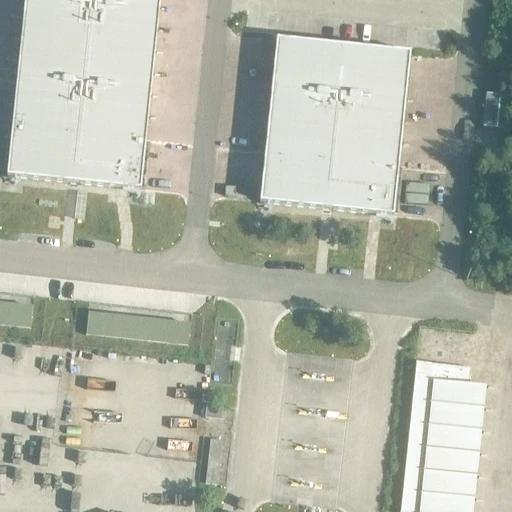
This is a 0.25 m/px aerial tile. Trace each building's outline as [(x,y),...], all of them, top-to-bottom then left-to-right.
[(140,190),(145,142),(159,0),(25,0),(7,178),(140,192),(140,190)] [(259,204),(331,212),(393,218),(410,55),(276,41),(259,204)] [(74,218),(77,218),(84,219),(87,195),(76,194),(74,218)] [(33,309),(0,305),(0,326),(30,330),(33,309)] [(190,326),(87,315),(86,336),(188,347),(190,326)] [(205,486),(217,487),(222,443),(210,442),(205,486)]
